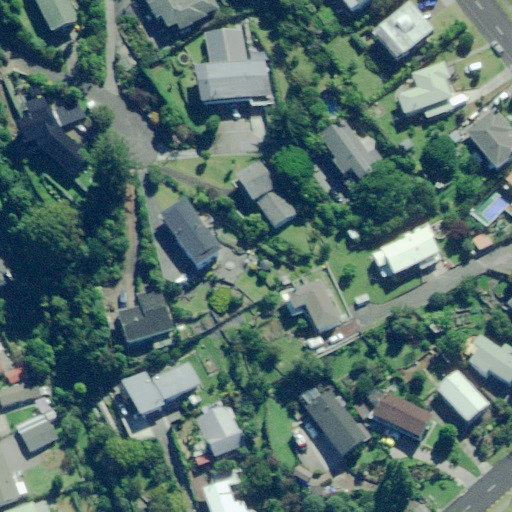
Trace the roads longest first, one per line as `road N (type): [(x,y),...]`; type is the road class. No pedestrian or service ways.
road 1 (residential): [(458,511),(511,465),(511,49),(473,0)]
road 2 (residential): [(131,147),(111,101),(0,44)]
